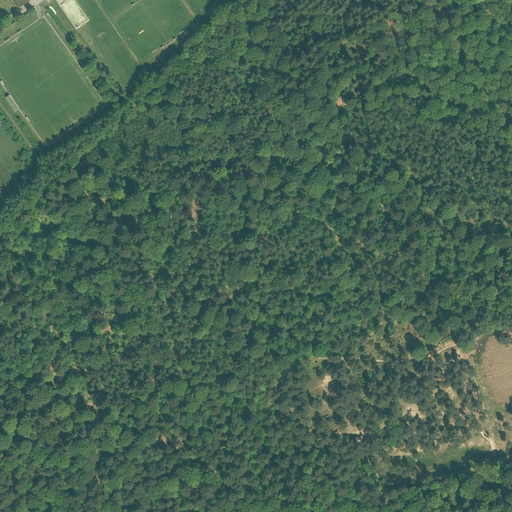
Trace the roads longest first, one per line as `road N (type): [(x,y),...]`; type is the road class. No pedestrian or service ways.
road 1 (track): [(189,266),(211,192),(335,189),(243,6)]
road 2 (track): [(0,233),(53,175),(243,6)]
road 3 (track): [(90,460),(12,258),(0,245)]
road 4 (track): [(293,111),(314,84),(451,0)]
road 5 (track): [(379,293),(313,293),(189,266)]
road 6 (track): [(511,455),(413,487),(367,511)]
road 7 (track): [(430,288),(335,189)]
road 8 (track): [(492,463),(485,409),(461,345)]
